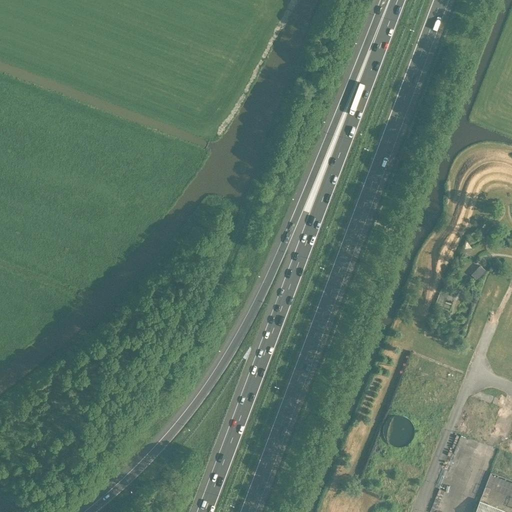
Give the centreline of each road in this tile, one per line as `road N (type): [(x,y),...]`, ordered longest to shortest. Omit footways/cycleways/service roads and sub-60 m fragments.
road 1 (motorway): [(397,0),(233,347),(179,425),(90,511)]
road 2 (motorway): [(248,511),(441,0)]
road 3 (motorway): [(397,0),(204,511)]
road 4 (track): [(364,511),(344,482),(403,348),(414,345),(473,369)]
